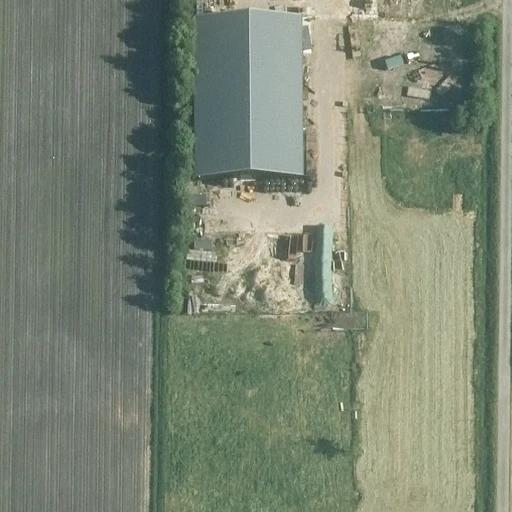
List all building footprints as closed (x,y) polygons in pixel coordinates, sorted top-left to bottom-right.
[(469,103),(468,21),(374,21),(375,105),(469,103)] [(190,23),(192,184),(299,183),(302,183),(300,22),(252,22),(190,23)] [(331,42),(329,51),(358,57),(359,47),(331,42)] [(384,106),(364,109),(366,120),(386,117),(384,106)] [(446,121),(461,122),(462,112),(446,111),(446,121)] [(426,139),(426,146),(449,147),(449,140),(426,139)] [(361,143),(361,155),(380,154),(379,142),(361,143)] [(405,261),(406,185),(395,185),(394,261),(405,261)] [(382,190),(372,189),(370,252),(381,252),(382,190)] [(322,220),(321,234),(346,234),(346,220),(322,220)]
